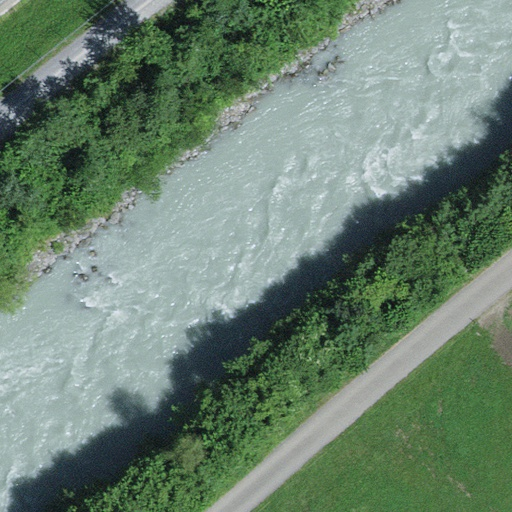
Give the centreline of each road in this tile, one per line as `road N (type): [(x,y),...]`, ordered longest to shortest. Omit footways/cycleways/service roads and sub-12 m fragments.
road 1 (residential): [(222,511),(511,273)]
road 2 (unclassified): [(0,125),(153,0)]
